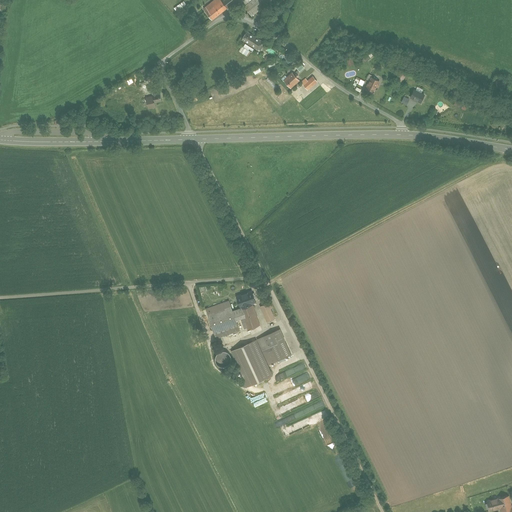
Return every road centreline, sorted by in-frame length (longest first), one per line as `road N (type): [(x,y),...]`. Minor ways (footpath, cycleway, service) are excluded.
road 1 (residential): [(401,135),(396,120),(233,11),(163,65),(192,139)]
road 2 (unclassified): [(260,275),(380,511)]
road 3 (unclassified): [(260,275),(0,298)]
road 4 (secondary): [(401,135),(192,139)]
road 5 (secondary): [(192,139),(0,140)]
road 6 (unclassified): [(192,139),(260,275)]
